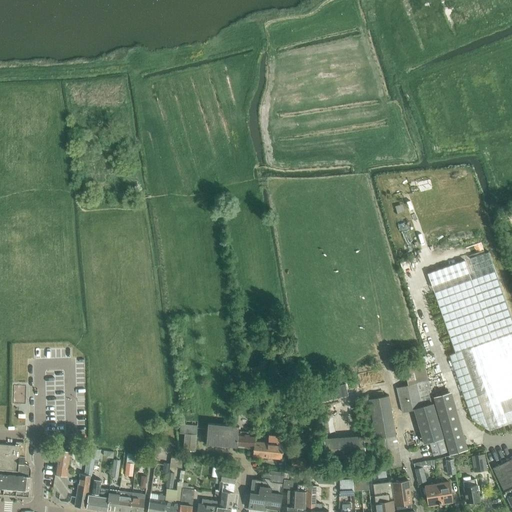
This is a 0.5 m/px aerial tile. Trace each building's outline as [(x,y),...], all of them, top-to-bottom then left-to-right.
[(386,183),(407,180),(406,174),(386,177),(386,183)] [(511,216),(511,217),(509,209),(497,213),(500,223),(508,220),(510,225),(511,224),(511,216)] [(455,353),(449,355),(471,419),(489,431),(511,422),(511,322),(487,253),(427,274),(455,353)] [(429,443),(433,456),(447,451),(433,403),(424,363),(396,369),(397,373),(405,372),(408,385),(396,388),(402,412),(413,410),(423,444),(429,443)] [(266,366),(250,368),(251,374),(267,372),(266,366)] [(342,387),(327,389),(329,398),(344,396),(342,387)] [(433,398),(450,455),(466,451),(449,393),(433,398)] [(368,400),(381,469),(401,465),(388,396),(368,400)] [(321,419),(323,433),(335,431),(332,417),(321,419)] [(254,443),(255,435),(249,434),(249,432),(247,432),(240,431),(239,434),(237,433),(238,426),(207,423),(205,444),(236,447),(253,448),(253,443),(254,443)] [(179,433),(184,434),(183,449),(195,451),(197,426),(180,424),(179,433)] [(325,459),(365,456),(364,435),(323,438),(325,459)] [(270,444),(254,443),(253,443),(253,448),(253,455),(281,458),(282,446),(278,445),(279,437),(271,436),(270,444)] [(15,445),(0,444),(0,492),(28,495),(30,471),(30,469),(29,467),(28,465),(27,464),(25,463),(19,462),(19,456),(23,457),(25,442),(16,442),(15,445)] [(58,450),(54,474),(67,476),(70,452),(58,450)] [(484,454),(471,456),(473,472),(486,470),(484,454)] [(291,456),(291,469),(307,469),(307,456),(291,456)] [(91,475),(93,465),(94,459),(87,458),(84,474),(80,474),(75,506),(86,507),(89,488),(91,475)] [(511,458),(493,468),(511,507),(511,458)] [(447,474),(455,473),(454,460),(446,461),(447,474)] [(125,471),(124,475),(132,476),(133,472),(134,463),(126,462),(125,471)] [(118,477),(119,465),(113,464),(111,477),(118,477)] [(213,466),(212,476),(216,477),(215,483),(219,484),(220,481),(221,470),(222,468),(213,466)] [(422,467),(414,469),(418,482),(426,480),(422,467)] [(179,511),(183,485),(185,471),(180,470),(178,482),(177,482),(176,490),(172,489),(174,473),(168,473),(166,493),(165,495),(163,511),(179,511)] [(225,507),(232,508),(236,472),(224,470),(220,504),(226,505),(225,507)] [(262,481),(251,479),(247,508),(277,511),(280,494),(282,487),(291,488),(292,481),(288,480),(289,474),(284,473),(284,476),(263,473),(262,481)] [(479,501),(476,480),(470,481),(470,476),(463,477),(467,503),(479,501)] [(391,484),(390,484),(389,477),(382,478),(383,482),(373,484),(374,496),(376,511),(394,511),(393,502),(390,502),(389,494),(392,493),(391,484)] [(86,507),(107,510),(107,509),(110,489),(100,488),(101,480),(94,479),(92,489),(89,488),(86,507)] [(359,479),(350,480),(352,492),(354,492),(354,491),(361,490),(359,479)] [(361,479),(359,479),(361,490),(369,489),(368,481),(361,482),(361,479)] [(345,492),(352,492),(350,480),(342,480),(338,481),(338,490),(339,490),(340,497),(345,496),(345,492)] [(392,484),(395,511),(414,511),(413,503),(411,503),(408,482),(392,484)] [(448,483),(437,485),(440,504),(451,502),(448,483)] [(188,486),(183,485),(179,511),(192,511),(195,489),(193,489),(193,487),(188,486)] [(285,511),(304,511),(306,485),(296,485),(296,491),(287,490),(285,511)] [(304,511),(327,511),(320,511),(321,503),(315,503),(315,486),(306,485),(304,511)] [(428,506),(440,504),(437,485),(425,487),(428,506)] [(107,509),(117,510),(119,493),(109,492),(110,489),(107,509)] [(120,490),(120,495),(117,510),(130,511),(132,494),(130,494),(131,491),(120,490)] [(134,494),(132,494),(130,511),(143,511),(146,498),(145,498),(145,494),(141,493),(134,492),(134,494)] [(148,511),(163,511),(165,495),(151,493),(150,499),(148,511)] [(199,504),(197,511),(216,511),(217,506),(218,501),(203,499),(202,504),(199,504)]
